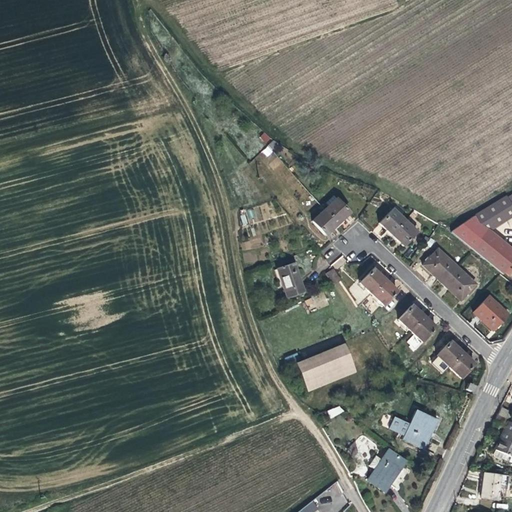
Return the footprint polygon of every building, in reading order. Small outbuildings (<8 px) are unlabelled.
[(511,261),(511,250),(490,232),(488,230),(511,215),(511,206),(506,196),(473,216),(450,232),(472,250),(501,274),(501,275),(511,261)] [(349,213),(336,199),(335,200),(332,197),(325,203),(328,206),(324,210),(337,224),(343,218),(349,213)] [(391,235),(404,221),(392,209),(379,223),(384,228),(391,235)] [(337,224),(324,210),(312,222),(325,236),(330,230),(337,224)] [(403,246),(416,232),(404,221),(391,235),(397,240),(403,246)] [(441,283),(456,267),(437,249),(422,265),(430,273),(441,283)] [(335,269),(347,263),(343,257),(332,262),(335,269)] [(298,276),(294,264),(276,269),(286,298),(303,292),(298,276)] [(460,301),(475,285),(456,267),(441,283),(452,294),(460,301)] [(340,280),(332,269),(325,274),(333,285),(340,280)] [(371,294),(384,280),(378,274),(372,269),(359,283),(371,294)] [(383,306),(396,291),(391,287),(384,280),(371,294),(383,306)] [(328,304),(324,293),(305,299),(308,310),(328,304)] [(507,315),(488,296),(472,313),(480,320),(492,331),(507,315)] [(409,331),(423,316),(415,309),(411,305),(397,320),(409,331)] [(422,343),(435,328),(428,322),(423,316),(409,331),(422,343)] [(448,367),(461,353),(456,348),(449,341),(436,356),(448,367)] [(355,373),(343,344),(295,364),(306,392),(355,373)] [(460,379),(473,364),(468,359),(461,353),(448,367),(460,379)] [(470,392),(473,386),(467,383),(464,390),(470,392)] [(330,417),(343,413),(340,405),(327,410),(330,417)] [(431,432),(437,420),(415,410),(408,424),(393,417),(388,428),(403,435),(401,440),(421,449),(426,438),(429,431),(431,432)] [(511,458),(511,457),(511,423),(508,421),(502,434),(495,450),(511,458)] [(356,451),(354,441),(347,449),(351,458),(356,451)] [(396,474),(404,461),(387,450),(380,460),(373,470),(366,480),(383,492),(396,474)] [(373,470),(380,460),(374,456),(367,466),(373,470)] [(496,500),(500,475),(483,473),(482,481),(480,496),(480,498),(496,500)] [(315,511),(320,508),(315,501),(300,511),(315,511)]
